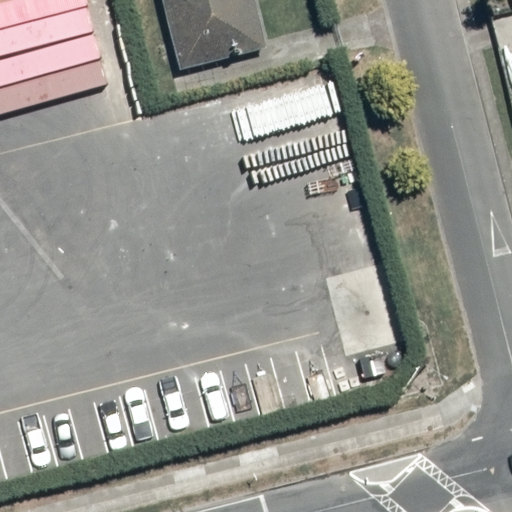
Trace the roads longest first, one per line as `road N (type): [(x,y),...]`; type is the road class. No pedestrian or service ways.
road 1 (residential): [(419,0),(511,372)]
road 2 (tertiary): [(511,464),(327,511)]
